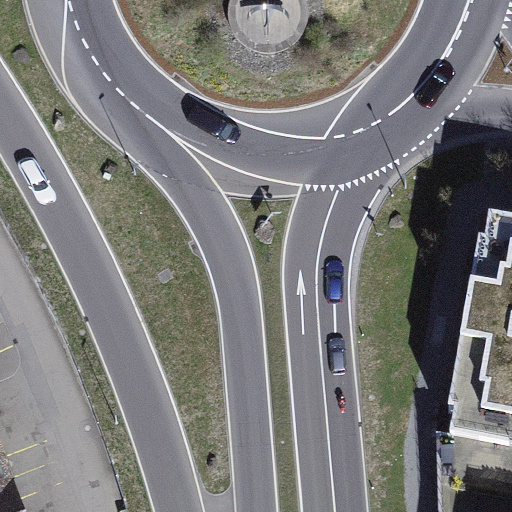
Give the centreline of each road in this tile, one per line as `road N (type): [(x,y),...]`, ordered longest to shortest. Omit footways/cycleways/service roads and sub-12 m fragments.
road 1 (secondary): [(0,113),(71,227),(135,371),(179,511)]
road 2 (primary): [(153,121),(224,253),(247,373),(257,511)]
road 3 (primary): [(335,511),(318,257),(337,188),(365,130)]
road 4 (residential): [(0,262),(77,432),(102,511)]
road 5 (primary): [(153,121),(221,150),(258,155),(331,145),(365,130)]
road 6 (primary): [(68,0),(97,65),(153,121)]
road 7 (primary): [(404,104),(438,65),(466,0)]
